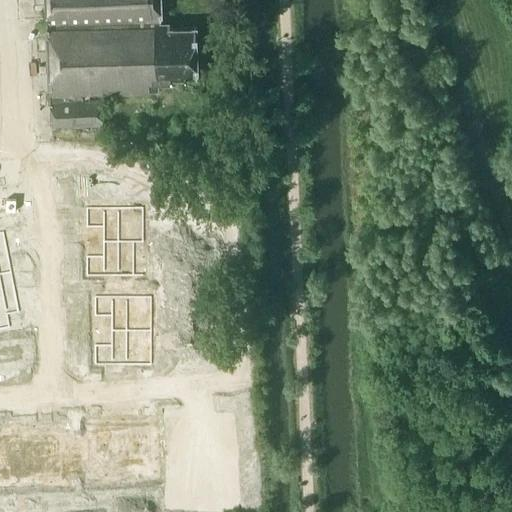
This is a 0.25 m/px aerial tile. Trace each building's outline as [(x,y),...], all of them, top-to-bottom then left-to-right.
[(196,26),(161,28),(160,0),(45,0),(51,128),(103,126),(102,94),(149,92),(148,85),(172,84),(171,78),(198,77),(196,26)] [(87,209),(87,229),(103,229),(103,244),(134,244),(134,209),(87,209)] [(0,274),(11,272),(3,232),(0,232),(0,274)] [(87,258),(87,278),(134,278),(134,244),(103,244),(103,258),(87,258)] [(11,272),(0,274),(0,330),(10,328),(7,315),(19,312),(11,272)] [(95,296),(95,316),(111,316),(111,330),(142,330),(142,296),(95,296)] [(95,345),(95,365),(142,365),(142,330),(111,330),(111,345),(95,345)] [(86,420),(86,468),(120,468),(120,436),(106,436),(106,420),(86,420)] [(120,436),(120,468),(154,468),(154,420),(134,420),(134,436),(120,436)] [(0,426),(0,474),(33,474),(33,443),(19,443),(19,427),(0,426)] [(33,443),(33,474),(68,474),(68,427),(48,427),(48,443),(33,443)]
